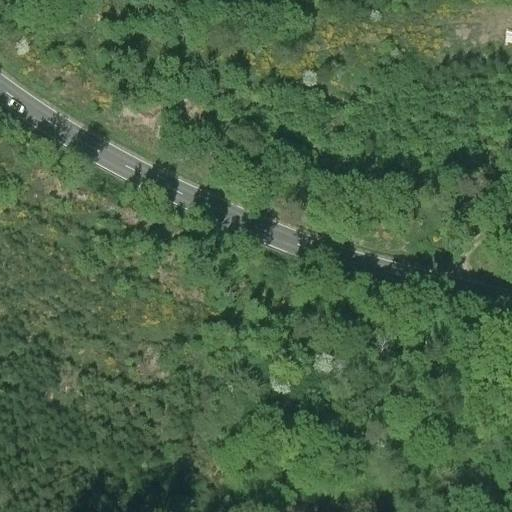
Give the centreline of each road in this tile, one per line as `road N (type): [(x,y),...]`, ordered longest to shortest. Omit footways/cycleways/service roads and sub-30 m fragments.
road 1 (secondary): [(511,312),(427,289),(196,201),(0,87)]
road 2 (track): [(317,511),(389,503),(490,511)]
